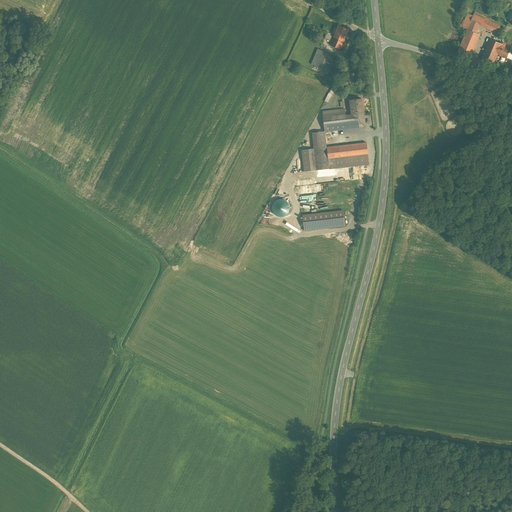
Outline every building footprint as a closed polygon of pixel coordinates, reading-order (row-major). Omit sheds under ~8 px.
[(467,30),(459,50),(468,54),(480,25),(496,32),(497,30),(501,31),(503,27),(480,17),(481,15),(475,12),(473,16),(468,14),(463,28),(467,30)] [(339,26),(331,45),(340,49),(348,30),(339,26)] [(327,32),(325,38),(330,41),(333,35),(327,32)] [(490,39),(481,60),(493,65),(497,56),(499,55),(507,58),(511,46),(504,43),(503,45),(490,39)] [(338,57),(319,49),(312,64),(332,72),(338,57)] [(330,103),(336,88),(332,86),(326,101),(330,103)] [(352,116),(364,115),(362,99),(350,100),(352,115),(352,116)] [(365,127),(364,115),(352,116),(352,115),(346,115),(345,109),(323,111),(325,131),(325,132),(365,127)] [(325,132),(325,131),(312,133),(314,149),(302,151),(304,172),(369,164),(366,143),(327,148),(325,132)] [(284,200),(283,200),(280,200),(277,201),(276,202),(275,205),(274,208),(275,211),(276,213),(278,215),(280,216),(283,216),(287,215),(289,213),(290,210),(291,206),(289,203),(287,201),(284,200)] [(303,216),(305,230),(344,225),(343,211),(303,216)]
